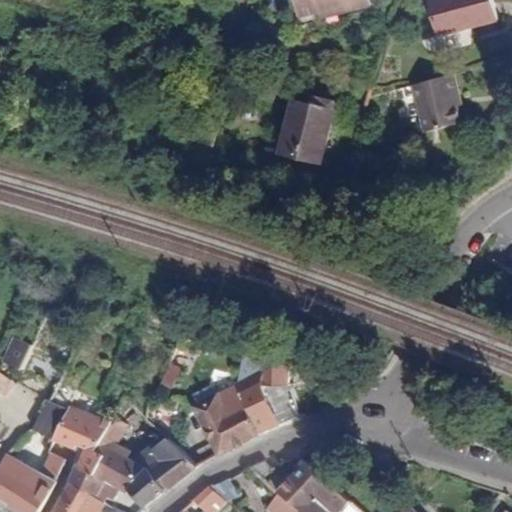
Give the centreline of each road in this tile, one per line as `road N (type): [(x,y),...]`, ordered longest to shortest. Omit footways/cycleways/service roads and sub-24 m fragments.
road 1 (residential): [(352,410),(394,383),(460,236),(486,206),(511,193)]
road 2 (residential): [(163,511),(210,470),(352,410)]
road 3 (residential): [(352,410),(376,435),(511,477)]
